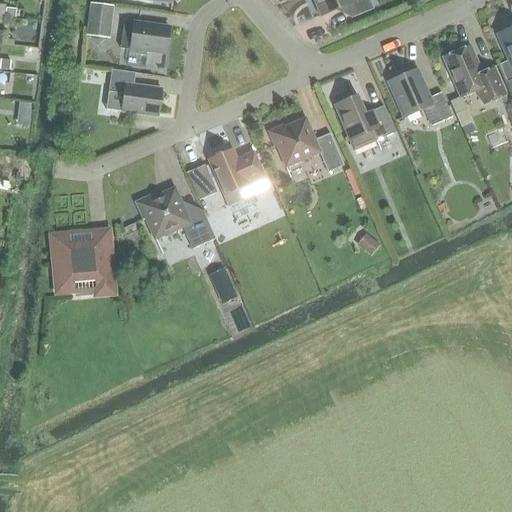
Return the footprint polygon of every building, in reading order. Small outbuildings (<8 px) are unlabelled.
[(368,0),(312,0),(319,17),(345,6),(350,19),(372,10),(368,0)] [(106,39),(110,7),(90,4),(86,36),(106,39)] [(5,8),(4,18),(13,19),(15,10),(5,8)] [(128,53),(129,53),(146,55),(146,52),(165,54),(169,28),(123,22),(119,49),(128,51),(128,53)] [(508,61),(511,70),(511,28),(496,35),(508,61)] [(469,47),(442,59),(459,97),(473,92),(483,104),(503,96),(504,99),(505,98),(491,66),(490,67),(492,70),(481,74),(469,47)] [(0,69),(9,71),(10,71),(11,61),(10,61),(0,59),(0,69)] [(511,70),(508,61),(498,65),(506,84),(511,80),(511,70)] [(422,109),(430,127),(451,118),(440,94),(428,99),(415,70),(388,83),(403,118),(422,109)] [(107,93),(105,111),(121,113),(156,118),(160,90),(132,86),(134,74),(110,71),(107,93)] [(352,151),(373,142),(394,134),(383,107),(370,112),(373,117),(366,120),(356,96),(333,106),(352,151)] [(460,97),(449,102),(460,128),(472,123),(460,97)] [(327,173),(342,166),(329,134),(314,141),(305,119),(283,128),(282,125),(266,132),(273,148),(275,147),(285,168),(318,154),(327,173)] [(207,161),(223,196),(228,207),(268,189),(252,153),(236,160),(231,150),(207,161)] [(205,166),(187,173),(197,194),(214,186),(205,166)] [(191,250),(214,240),(201,211),(187,218),(174,188),(152,198),(151,195),(133,203),(141,220),(144,219),(153,241),(181,228),(191,250)] [(361,199),(356,201),(360,211),(365,209),(361,199)] [(121,224),(116,226),(119,234),(124,232),(121,224)] [(52,254),(49,254),(51,267),(53,266),(56,293),(74,292),(73,283),(93,281),(95,296),(113,294),(107,232),(89,234),(90,242),(69,244),(69,236),(51,237),(52,254)] [(379,247),(364,235),(355,246),(370,258),(379,247)] [(216,295),(232,288),(223,270),(208,277),(216,295)]
